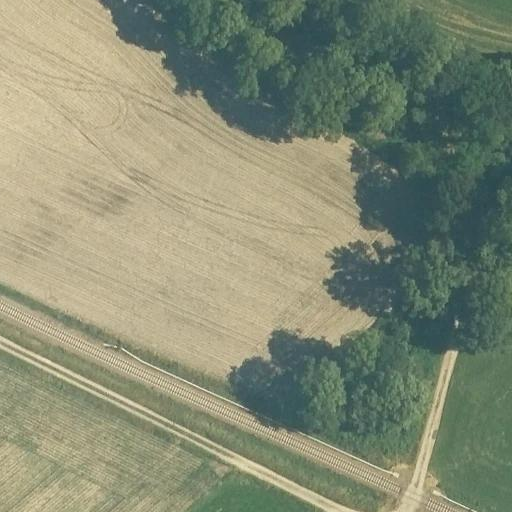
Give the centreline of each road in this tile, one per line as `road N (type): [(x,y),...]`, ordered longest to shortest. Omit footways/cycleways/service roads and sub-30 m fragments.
road 1 (track): [(329,511),(0,348)]
road 2 (track): [(226,0),(459,134),(495,203)]
road 3 (track): [(405,511),(495,203)]
